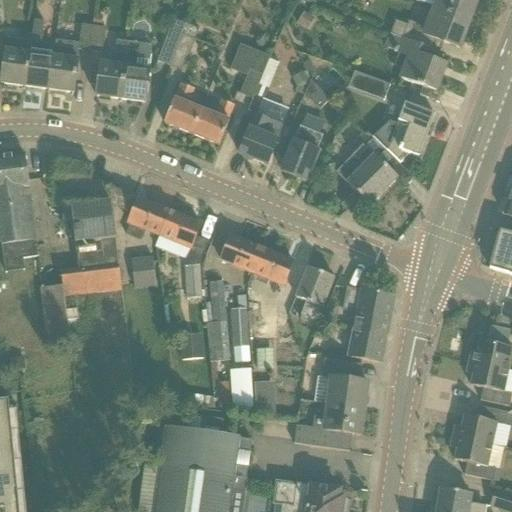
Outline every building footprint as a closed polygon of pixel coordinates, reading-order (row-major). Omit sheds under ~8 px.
[(436,0),(434,9),(469,22),(477,0),(436,0)] [(443,44),(459,50),(469,22),(434,9),(426,29),(408,22),(407,26),(394,21),(390,35),(439,53),(443,44)] [(314,20),(304,14),(297,25),(306,32),(314,20)] [(92,28),(101,29),(102,17),(94,16),(92,28)] [(170,68),(186,25),(173,20),(157,63),(170,68)] [(6,40),(5,52),(1,85),(26,88),(34,22),(33,22),(31,43),(6,40)] [(26,88),(50,92),(56,41),(55,41),(55,46),(41,44),(44,23),(34,22),(26,88)] [(190,23),(188,26),(186,25),(170,68),(182,72),(198,30),(196,29),(197,26),(190,23)] [(50,92),(72,95),(73,95),(77,62),(79,51),(89,52),(92,28),(81,26),(79,44),(56,41),(50,92)] [(101,29),(92,28),(89,52),(102,54),(105,29),(101,29)] [(399,80),(416,86),(435,93),(445,65),(436,62),(439,53),(390,35),(390,36),(388,35),(383,48),(398,54),(394,67),(402,70),(399,80)] [(100,64),(96,98),(121,101),(128,43),(116,41),(114,66),(100,64)] [(128,43),(121,101),(145,104),(149,70),(151,56),(138,54),(139,45),(128,43)] [(253,101),(254,96),(268,61),(269,58),(240,46),(229,71),(246,79),(239,95),(253,101)] [(292,80),(296,88),(301,90),(302,89),(306,87),(307,81),(303,73),(298,72),(293,75),(292,80)] [(352,90),(384,102),(390,86),(358,75),(352,90)] [(330,100),(311,82),(304,96),(320,110),(330,100)] [(191,136),(200,112),(187,107),(193,92),(180,87),(174,102),(173,102),(164,125),(191,136)] [(306,91),(302,89),(301,90),(296,88),(294,93),(304,97),(304,96),(306,91)] [(191,136),(219,147),(229,123),(228,123),(233,108),(220,103),(214,117),(200,112),(191,136)] [(404,105),(394,129),(386,152),(398,165),(399,165),(409,155),(418,159),(434,116),(404,105)] [(266,167),(267,167),(277,142),(276,142),(282,126),(267,120),(267,121),(256,117),(250,131),(249,131),(239,156),(240,156),(266,166),(266,167)] [(322,137),(301,129),(300,128),(294,144),(293,144),(281,173),(304,182),(308,172),(311,173),(319,153),(316,152),(322,137)] [(390,173),(398,165),(386,152),(376,143),(368,134),(365,137),(363,134),(354,143),(361,149),(336,174),(346,184),(346,185),(369,208),(397,179),(390,173)] [(29,187),(24,156),(11,158),(11,157),(4,158),(4,159),(0,159),(0,236),(4,263),(23,260),(39,258),(35,224),(25,226),(19,189),(29,187)] [(91,174),(91,167),(45,163),(44,177),(45,189),(70,191),(79,272),(61,274),(62,287),(42,290),(49,351),(71,349),(68,321),(78,320),(76,296),(121,291),(111,207),(109,189),(90,181),(91,174)] [(133,199),(109,189),(111,207),(127,213),(133,199)] [(511,194),(504,215),(503,217),(511,220),(511,194)] [(160,237),(169,213),(138,200),(128,224),(130,225),(126,237),(141,243),(145,231),(160,237)] [(191,250),(201,226),(169,213),(160,237),(191,250)] [(489,270),(511,276),(511,235),(499,232),(489,270)] [(261,250),(230,238),(221,262),(252,274),(261,250)] [(283,287),(293,263),(261,250),(252,274),(283,287)] [(155,287),(152,258),(131,261),(134,289),(155,287)] [(201,299),(199,267),(184,268),(186,300),(201,299)] [(322,309),(334,279),(308,269),(296,299),(307,303),(300,320),(314,326),(321,308),(322,309)] [(229,362),(223,284),(210,285),(213,324),(207,325),(210,364),(229,362)] [(381,365),(394,298),(361,292),(347,289),(343,311),(357,314),(349,353),(348,359),(381,365)] [(246,309),(245,298),(237,298),(238,310),(246,309)] [(250,361),(245,311),(230,312),(235,362),(250,361)] [(511,360),(511,337),(508,337),(510,330),(508,330),(511,320),(498,317),(496,327),(492,326),(488,345),(480,343),(478,354),(471,353),(468,364),(508,372),(511,360)] [(203,361),(202,335),(180,337),(181,362),(203,361)] [(274,372),(273,357),(257,357),(257,372),(274,372)] [(26,371),(24,360),(9,361),(10,373),(26,371)] [(326,405),(364,410),(364,408),(368,405),(368,399),(366,396),(368,384),(353,382),(355,366),(361,367),(361,366),(323,360),(321,379),(330,380),(326,405)] [(511,373),(508,372),(468,364),(466,375),(473,376),(470,387),(483,390),(480,402),(509,408),(511,396),(511,395),(511,373)] [(229,407),(228,380),(213,380),(213,389),(218,388),(219,407),(229,407)] [(274,383),(253,384),(255,418),(276,417),(274,383)] [(213,399),(190,395),(191,407),(214,410),(213,399)] [(18,511),(8,403),(0,403),(0,511),(18,511)] [(293,445),(349,453),(349,452),(344,451),(346,435),(360,437),(362,425),(365,423),(366,417),(363,414),(364,410),(326,405),(325,419),(314,418),(312,430),(296,428),(293,445)] [(507,414),(479,408),(476,420),(464,417),(461,429),(455,427),(452,438),(491,447),(492,446),(496,425),(505,427),(507,414)] [(164,428),(159,467),(153,511),(233,511),(235,497),(231,497),(232,493),(244,495),(251,442),(240,440),(240,438),(221,436),(223,422),(203,419),(201,433),(164,428)] [(495,470),(487,468),(491,447),(452,438),(450,449),(456,451),(454,462),(466,464),(464,477),(492,483),(495,470)] [(339,492),(298,487),(275,484),(272,506),(282,508),(280,511),(342,511),(344,502),(344,500),(343,499),(338,499),(339,492)] [(484,511),(485,507),(469,504),(470,496),(441,491),(437,511),(484,511)] [(511,511),(511,496),(496,491),(490,507),(505,511),(511,511)]
